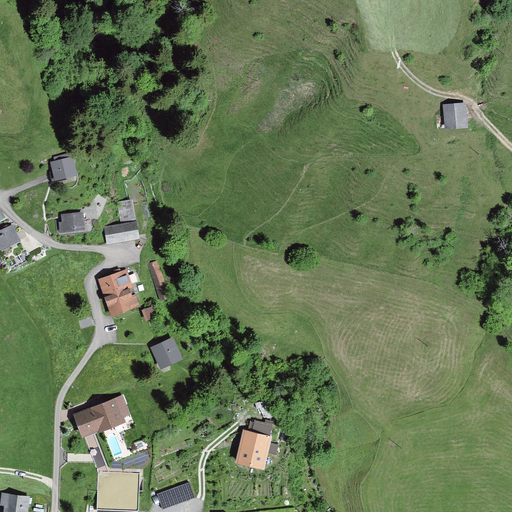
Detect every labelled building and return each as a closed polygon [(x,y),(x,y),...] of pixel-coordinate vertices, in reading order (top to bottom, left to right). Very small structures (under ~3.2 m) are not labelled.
[(463,106),(438,106),(438,128),(463,128),(463,106)] [(73,159),(48,164),(53,184),(77,178),(73,159)] [(121,198),(123,221),(138,220),(136,197),(121,198)] [(61,217),(62,223),(59,223),(60,235),(85,232),(83,214),(61,217)] [(137,223),(104,228),(106,243),(139,238),(137,223)] [(9,227),(0,231),(0,248),(16,242),(9,227)] [(157,261),(147,267),(155,301),(166,299),(157,261)] [(125,274),(97,282),(107,317),(135,309),(131,294),(125,274)] [(157,318),(153,307),(143,311),(147,322),(157,318)] [(174,338),(151,347),(159,368),(182,359),(174,338)] [(83,438),(132,419),(123,394),(74,415),(83,438)] [(274,426),(255,422),(252,433),(246,431),(238,466),(263,472),(274,426)] [(190,483),(157,495),(163,511),(196,499),(190,483)] [(0,511),(23,511),(26,497),(2,493),(0,510),(0,511)]
